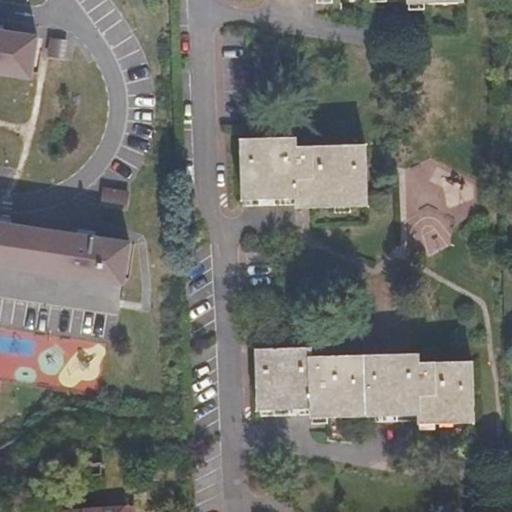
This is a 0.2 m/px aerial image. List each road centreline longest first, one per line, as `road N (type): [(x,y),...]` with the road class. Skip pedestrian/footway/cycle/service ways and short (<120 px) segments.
road 1 (residential): [(197,0),(231,511)]
road 2 (residential): [(83,25),(107,60),(120,103),(101,164),(61,195),(0,201)]
